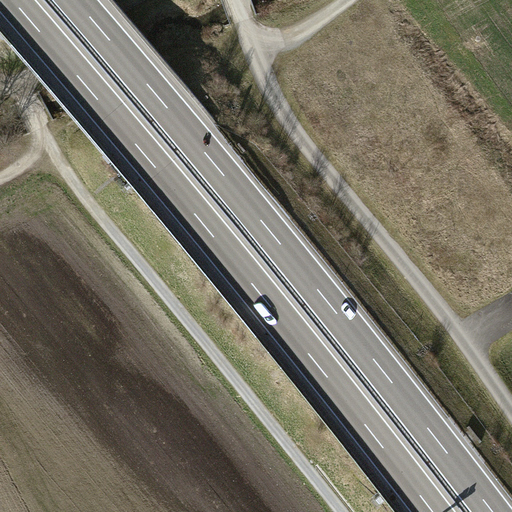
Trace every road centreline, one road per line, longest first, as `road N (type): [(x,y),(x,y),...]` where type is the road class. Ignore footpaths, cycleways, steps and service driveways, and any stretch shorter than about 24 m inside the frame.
road 1 (trunk): [(13,0),(207,226),(434,511)]
road 2 (trunk): [(493,511),(76,0)]
road 3 (track): [(237,0),(281,108),(511,408)]
road 4 (track): [(341,511),(55,151)]
road 5 (track): [(19,85),(132,0)]
